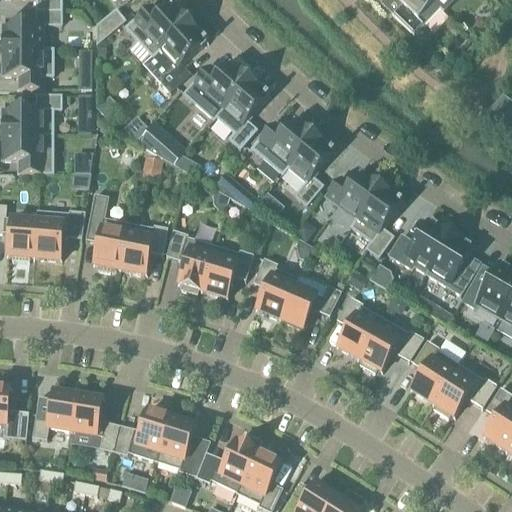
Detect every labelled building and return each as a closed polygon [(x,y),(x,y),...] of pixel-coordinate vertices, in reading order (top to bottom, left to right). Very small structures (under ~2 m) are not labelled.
[(45,1),(44,0),(2,0),(2,2),(36,2),(36,15),(62,15),(61,1),(45,1)] [(415,37),(439,11),(427,0),(393,0),(401,7),(393,16),(392,17),(415,38),(415,37)] [(427,0),(439,11),(449,0),(427,0)] [(160,18),(152,9),(126,32),(152,60),(190,26),(173,7),(160,18)] [(125,25),(116,14),(97,31),(97,49),(125,25)] [(62,30),(62,15),(36,15),(36,28),(2,28),(3,30),(0,30),(0,41),(3,41),(2,54),(44,54),(45,30),(62,30)] [(199,36),(190,26),(152,60),(153,62),(160,55),(176,73),(163,85),(173,95),(191,78),(183,69),(208,46),(206,44),(209,42),(201,33),(199,36)] [(54,54),(44,54),(2,54),(2,80),(18,80),(18,93),(44,93),(44,80),(54,80),(54,54)] [(219,77),(210,69),(184,97),(214,124),(249,82),(230,65),(219,77)] [(259,91),(249,82),(216,121),(234,137),(229,143),(240,153),(256,134),(247,126),(269,100),(267,99),(270,96),(261,88),(259,91)] [(0,125),(3,126),(3,138),(54,139),(54,114),(62,114),(62,99),(37,99),(37,112),(3,112),(3,115),(0,114),(0,125)] [(489,114),(485,119),(497,127),(503,118),(492,111),(489,114)] [(137,121),(119,137),(135,147),(148,132),(137,121)] [(314,139),(295,123),(284,135),(275,127),(252,153),(282,178),(314,139)] [(148,132),(135,147),(153,158),(165,147),(171,140),(154,126),(148,132)] [(54,177),(54,139),(3,138),(2,138),(2,165),(18,165),(19,177),(54,177)] [(324,147),(314,139),(282,178),(283,179),(289,172),(307,187),(296,200),(307,210),(323,191),(313,182),(335,156),(333,154),(335,152),(327,145),(324,147)] [(200,169),(182,158),(173,168),(194,179),(200,169)] [(138,159),(133,181),(151,185),(156,163),(138,159)] [(226,176),(217,186),(252,215),(260,205),(226,176)] [(381,190),(361,176),(351,189),(341,181),(326,201),(357,224),(381,190)] [(392,198),(381,190),(357,224),(351,232),(372,247),(367,253),(379,262),(394,241),(383,234),(403,206),(401,205),(403,202),(394,195),(392,198)] [(34,262),(37,225),(6,222),(7,210),(0,209),(0,236),(10,237),(8,260),(34,262)] [(70,218),(37,215),(34,262),(61,264),(62,241),(82,243),(86,217),(70,215),(70,218)] [(120,274),(129,228),(104,223),(104,220),(90,217),(86,244),(99,246),(95,268),(100,269),(99,274),(110,276),(111,272),(120,274)] [(426,278),(453,236),(445,231),(443,234),(432,226),(417,250),(405,243),(394,262),(415,275),(417,272),(426,278)] [(157,234),(129,228),(120,274),(146,279),(151,256),(163,259),(171,234),(157,231),(157,234)] [(188,239),(174,235),(167,260),(185,266),(179,288),(182,289),(181,293),(197,298),(198,294),(202,295),(216,250),(187,242),(188,239)] [(466,244),(453,236),(426,278),(463,300),(474,281),(465,274),(477,253),(465,246),(466,244)] [(239,257),(216,250),(202,295),(227,302),(233,281),(246,284),(254,259),(240,254),(239,257)] [(277,269),(264,263),(254,287),(266,292),(257,313),(279,324),(295,290),(273,280),(277,269)] [(501,321),(511,301),(511,276),(503,271),(490,294),(478,288),(468,307),(479,313),(480,311),(501,321)] [(322,301),(295,290),(279,324),(303,333),(312,313),(329,320),(340,296),(327,290),(322,301)] [(511,301),(501,321),(511,327),(511,301)] [(364,309),(350,302),(337,325),(348,331),(337,351),(359,363),(382,322),(361,311),(364,309)] [(395,320),(415,328),(420,315),(400,306),(395,320)] [(442,313),(437,322),(448,329),(454,320),(442,313)] [(409,337),(382,322),(359,363),(363,365),(360,369),(374,377),(377,373),(381,376),(392,356),(409,365),(422,342),(410,335),(409,337)] [(440,353),(427,345),(413,368),(424,375),(411,394),(434,409),(459,369),(438,355),(440,353)] [(483,384),(459,369),(434,409),(437,410),(434,414),(448,423),(450,419),(454,421),(466,402),(482,412),(497,390),(485,382),(483,384)] [(0,430),(2,430),(1,442),(25,444),(27,416),(5,413),(7,393),(0,392),(0,387),(0,430)] [(511,400),(511,399),(500,392),(486,414),(497,422),(484,441),(507,455),(511,448),(511,413),(506,410),(511,400)] [(76,400),(50,396),(47,418),(34,416),(30,442),(44,445),(46,433),(70,437),(76,400)] [(80,401),(76,400),(70,437),(100,441),(97,453),(113,457),(119,431),(96,426),(100,404),(96,403),(97,399),(81,396),(80,401)] [(170,422),(145,414),(138,436),(119,431),(113,457),(125,460),(126,457),(156,467),(170,422)] [(193,429),(170,422),(156,467),(177,474),(176,476),(194,482),(207,446),(189,440),(193,429)] [(257,456),(233,445),(223,466),(204,457),(194,482),(207,487),(211,476),(241,490),(257,456)] [(278,467),(257,456),(241,490),(261,500),(256,511),(258,511),(271,511),(280,493),(269,487),(278,467)] [(86,482),(103,484),(105,475),(87,472),(86,482)] [(51,475),(39,474),(37,486),(49,487),(51,475)] [(62,477),(51,475),(49,487),(61,489),(62,477)] [(20,478),(8,477),(7,489),(19,490),(20,478)] [(86,488),(74,485),(72,497),(84,499),(86,488)] [(330,511),(338,501),(314,486),(302,506),(291,499),(282,511),(330,511)] [(98,490),(86,488),(84,499),(95,502),(98,490)] [(120,496),(108,493),(106,505),(118,507),(120,496)] [(354,511),(338,501),(330,511),(354,511)]
